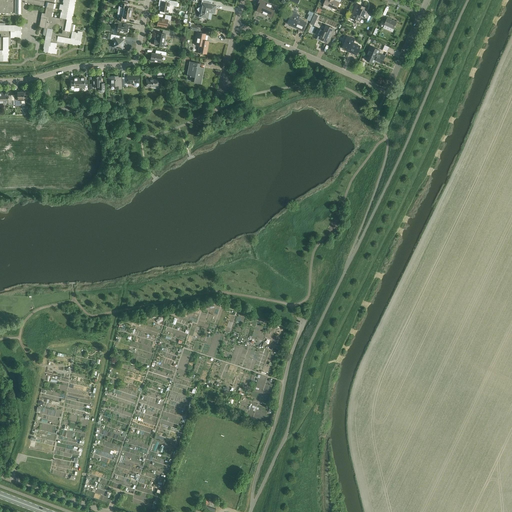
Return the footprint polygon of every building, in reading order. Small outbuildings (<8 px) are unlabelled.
[(0,0),(0,60),(7,60),(7,57),(8,57),(8,47),(7,47),(7,45),(10,45),(10,37),(14,37),(14,36),(16,37),(16,39),(20,39),(20,26),(17,26),(17,25),(8,25),(5,25),(5,23),(0,22),(0,12),(10,13),(10,12),(14,12),(14,13),(22,13),(21,0),(23,0),(24,3),(44,6),(46,7),(45,13),(42,13),(39,27),(45,28),(43,35),(46,36),(45,39),(43,48),(44,48),(43,51),(56,53),(57,49),(55,49),(55,47),(56,47),(57,43),(64,45),(64,42),(67,42),(67,43),(77,45),(77,44),(80,45),(82,32),(78,31),(77,33),(75,33),(76,32),(72,31),(73,24),(71,24),(72,20),(71,20),(72,13),(73,13),(74,5),(74,0),(0,0)] [(174,6),(177,7),(177,2),(167,0),(165,0),(165,2),(161,2),(159,10),(173,13),(174,6)] [(269,16),(271,17),(275,7),(271,6),(272,5),(260,0),(259,0),(257,4),(259,5),(257,11),(263,13),(263,12),(270,15),(269,16)] [(340,0),(325,0),(323,4),(336,10),(340,0)] [(118,11),(131,13),(132,8),(128,7),(129,4),(120,2),(120,5),(118,6),(118,11)] [(208,12),(214,13),(215,5),(202,3),(201,7),(200,7),(197,9),(199,12),(200,12),(199,16),(207,18),(208,12)] [(361,15),(367,18),(369,13),(364,10),(365,7),(357,4),(350,17),(354,19),(353,22),(357,24),(361,15)] [(130,19),(131,13),(118,11),(117,15),(118,16),(117,19),(126,21),(126,18),(130,19)] [(294,27),(298,29),(302,20),(298,19),(300,15),(292,12),(289,19),(287,23),(294,26),(294,27)] [(167,20),(170,20),(171,16),(165,15),(164,19),(158,18),(157,25),(166,27),(167,20)] [(393,29),(396,22),(387,18),(385,22),(382,20),(379,26),(383,28),(384,25),(393,29)] [(116,32),(127,33),(128,27),(121,26),(121,23),(114,22),(114,27),(117,28),(116,32)] [(320,39),(328,42),(334,29),(326,25),(324,31),(318,28),(315,34),(319,35),(317,39),(320,40),(320,39)] [(165,34),(168,35),(169,31),(162,30),(162,33),(157,33),(155,40),(154,40),(153,44),(154,44),(154,45),(163,46),(165,34)] [(197,52),(206,54),(208,43),(204,42),(205,34),(197,32),(195,45),(199,45),(197,52)] [(120,39),(120,40),(118,40),(119,36),(111,35),(110,39),(114,40),(113,45),(117,46),(117,47),(122,48),(122,44),(123,44),(124,40),(120,39)] [(349,52),(356,55),(360,46),(353,43),(354,39),(347,36),(344,43),(342,48),(349,51),(349,52)] [(375,60),(381,63),(384,56),(378,53),(379,50),(370,46),(367,54),(369,55),(367,60),(374,63),(375,60)] [(161,54),(165,55),(165,52),(159,51),(158,54),(151,52),(150,60),(160,62),(161,54)] [(195,83),(200,84),(204,64),(189,61),(187,76),(196,77),(195,83)] [(138,86),(139,85),(139,83),(139,75),(127,76),(127,77),(122,77),(122,86),(127,86),(127,83),(134,83),(134,85),(135,86),(138,86)] [(104,83),(101,83),(101,76),(93,77),(93,87),(98,86),(98,89),(98,90),(99,91),(99,92),(100,93),(101,93),(102,93),(103,92),(104,91),(104,90),(104,89),(104,83)] [(121,82),(118,82),(118,76),(108,76),(108,80),(111,80),(111,86),(115,86),(115,89),(121,89),(121,82)] [(79,90),(79,87),(79,77),(73,77),(73,83),(70,83),(71,90),(74,90),(75,91),(78,91),(79,90)] [(79,77),(79,87),(84,87),(84,89),(87,89),(87,83),(84,83),(84,77),(79,77)] [(159,80),(157,80),(157,79),(146,79),(146,87),(157,87),(157,86),(159,85),(160,85),(161,84),(162,83),(162,82),(161,81),(160,80),(159,80)] [(2,92),(3,103),(4,103),(6,103),(7,103),(7,102),(8,102),(8,105),(11,105),(11,98),(8,98),(7,92),(2,92)] [(14,95),(14,104),(20,103),(20,100),(24,100),(23,92),(17,92),(17,95),(14,95)]
